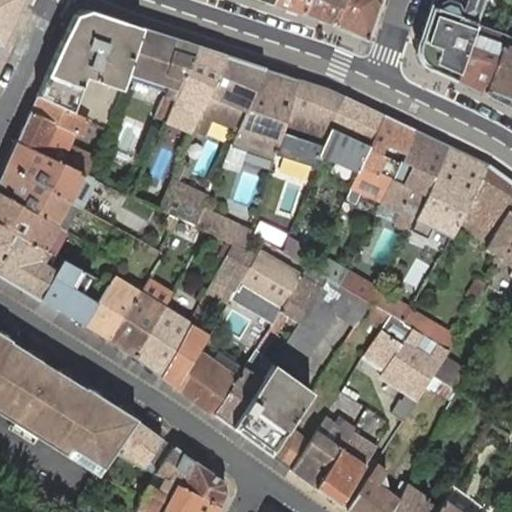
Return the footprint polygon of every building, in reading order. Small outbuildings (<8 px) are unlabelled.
[(0,0),(0,53),(23,0),(0,0)] [(268,0),(267,2),(302,14),(307,0),(268,0)] [(307,0),(302,14),(315,18),(332,25),(341,0),(307,0)] [(341,0),(332,25),(366,39),(379,0),(341,0)] [(428,67),(454,80),(474,25),(475,22),(482,0),(430,0),(428,6),(416,43),(415,44),(415,46),(416,48),(416,49),(416,51),(417,53),(417,55),(418,56),(418,57),(419,59),(420,60),(421,61),(422,63),(423,64),(424,65),(425,66),(427,67),(428,67)] [(87,118),(105,127),(120,89),(122,81),(125,72),(140,27),(88,10),(74,15),(60,41),(36,95),(87,118)] [(454,80),(484,94),(504,36),(474,25),(454,80)] [(140,27),(125,72),(167,86),(163,95),(162,95),(153,116),(163,120),(165,115),(172,98),(176,90),(176,89),(197,46),(140,27)] [(484,94),(511,106),(511,48),(508,46),(511,38),(504,36),(484,94)] [(223,55),(197,46),(176,89),(176,90),(172,98),(165,115),(192,127),(198,112),(203,102),(223,55)] [(263,68),(223,55),(203,102),(198,112),(192,127),(200,131),(207,115),(236,128),(263,68)] [(298,79),(263,68),(236,128),(230,143),(229,145),(272,160),(275,153),(277,146),(298,79)] [(125,72),(122,81),(162,95),(163,95),(167,86),(125,72)] [(328,89),(298,79),(277,146),(275,153),(313,165),(316,158),(318,152),(342,96),(328,89)] [(15,141),(85,174),(90,163),(66,153),(75,132),(80,134),(87,118),(36,95),(15,141)] [(382,115),(342,96),(318,152),(357,169),(382,115)] [(207,115),(200,131),(230,143),(236,128),(207,115)] [(413,130),(382,115),(357,169),(343,200),(352,205),(358,191),(380,201),(413,130)] [(448,147),(413,130),(380,201),(399,210),(393,224),(408,231),(434,178),(448,147)] [(97,180),(85,174),(15,141),(4,166),(77,206),(86,188),(91,190),(97,180)] [(488,166),(448,147),(434,178),(408,231),(426,239),(429,231),(436,234),(437,234),(438,234),(439,234),(440,233),(440,234),(442,234),(443,234),(444,234),(445,234),(446,234),(447,234),(448,235),(449,236),(450,237),(451,237),(458,224),(463,215),(488,166)] [(170,179),(157,208),(178,218),(194,226),(201,208),(207,195),(176,181),(183,167),(176,164),(170,179)] [(0,194),(64,230),(77,206),(4,166),(0,175),(0,194)] [(488,242),(484,248),(495,255),(490,265),(496,269),(502,259),(511,241),(511,182),(488,166),(463,215),(462,217),(493,235),(488,242)] [(161,185),(140,175),(131,196),(157,208),(170,179),(165,177),(161,185)] [(0,225),(53,255),(64,230),(0,194),(0,225)] [(250,232),(201,208),(194,226),(205,231),(232,244),(245,249),(249,233),(250,232)] [(458,224),(488,242),(493,235),(462,217),(458,224)] [(271,229),(257,221),(252,230),(266,237),(271,229)] [(0,274),(39,298),(61,259),(53,255),(0,225),(0,274)] [(217,272),(206,291),(227,303),(231,296),(238,283),(257,250),(262,240),(249,233),(245,249),(232,244),(217,272)] [(288,238),(287,240),(282,252),(306,266),(313,269),(319,256),(288,238)] [(511,241),(502,259),(511,265),(511,269),(508,276),(496,293),(511,302),(511,300),(511,241)] [(300,276),(257,250),(238,283),(231,296),(245,305),(253,291),(265,297),(254,316),(263,322),(258,330),(265,334),(270,326),(279,311),(300,276)] [(346,271),(319,256),(313,269),(326,277),(338,284),(346,271)] [(82,324),(83,325),(97,302),(80,293),(90,275),(61,259),(39,298),(82,324)] [(313,269),(306,266),(300,276),(279,311),(297,322),(317,291),(326,277),(313,269)] [(346,271),(338,284),(348,290),(369,303),(373,305),(379,291),(346,271)] [(317,291),(334,311),(348,290),(338,284),(326,277),(317,291)] [(83,325),(109,341),(138,293),(113,278),(108,285),(97,302),(83,325)] [(466,295),(477,301),(486,285),(475,278),(466,295)] [(348,290),(334,311),(355,324),(360,317),(369,303),(348,290)] [(297,322),(285,341),(306,354),(334,311),(317,291),(297,322)] [(379,291),(373,305),(390,315),(402,322),(408,312),(410,308),(379,291)] [(134,356),(164,309),(138,293),(109,341),(134,356)] [(373,305),(369,303),(360,317),(381,330),(390,315),(373,305)] [(410,308),(408,312),(402,322),(401,323),(447,350),(454,339),(456,335),(410,308)] [(188,324),(164,309),(134,356),(160,375),(188,324)] [(390,315),(381,330),(364,356),(384,369),(381,375),(409,393),(402,402),(399,401),(390,414),(402,421),(424,386),(432,375),(447,350),(401,323),(402,322),(390,315)] [(208,335),(207,337),(220,345),(232,326),(218,318),(208,335)] [(188,324),(160,375),(164,378),(177,388),(198,353),(207,337),(208,335),(189,323),(188,324)] [(113,452),(136,420),(0,334),(0,411),(53,444),(56,440),(101,469),(113,452)] [(213,414),(231,426),(260,380),(250,373),(260,356),(255,349),(253,352),(250,357),(242,368),(236,379),(213,414)] [(177,388),(213,414),(236,379),(198,353),(177,388)] [(250,373),(260,380),(271,363),(260,356),(250,373)] [(467,371),(444,356),(432,375),(455,391),(467,371)] [(260,380),(231,426),(269,454),(287,427),(311,392),(271,363),(260,380)] [(455,391),(432,375),(424,386),(436,393),(437,392),(450,400),(455,391)] [(97,475),(101,469),(56,440),(53,444),(0,411),(0,416),(11,423),(7,430),(29,444),(34,437),(96,476),(97,475)] [(324,417),(308,443),(290,470),(315,487),(352,430),(354,427),(342,419),(337,426),(324,417)] [(162,438),(136,420),(113,452),(153,473),(157,467),(146,460),(162,438)] [(287,427),(269,454),(290,470),(308,443),(287,427)] [(315,487),(339,505),(376,446),(352,430),(315,487)] [(173,446),(167,442),(161,450),(167,455),(173,446)] [(223,482),(173,446),(160,464),(157,467),(153,473),(217,506),(225,492),(223,482)] [(345,509),(348,511),(391,511),(399,498),(406,484),(401,482),(394,494),(378,483),(387,470),(376,463),(345,509)] [(214,511),(217,506),(153,473),(140,497),(169,511),(214,511)] [(428,498),(406,484),(399,498),(391,511),(435,511),(437,511),(426,502),(428,498)] [(169,511),(140,497),(134,510),(138,511),(169,511)] [(456,511),(442,502),(437,511),(435,511),(456,511)]
